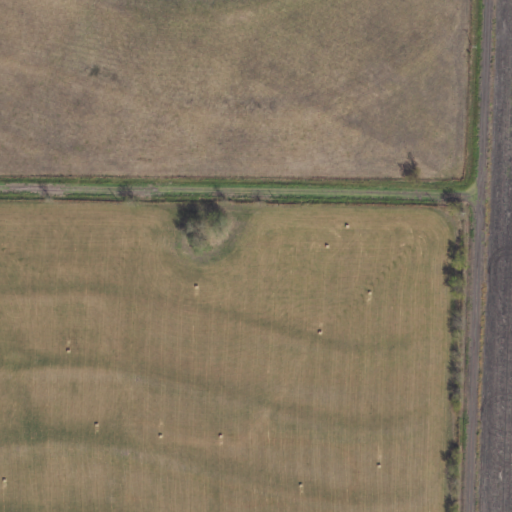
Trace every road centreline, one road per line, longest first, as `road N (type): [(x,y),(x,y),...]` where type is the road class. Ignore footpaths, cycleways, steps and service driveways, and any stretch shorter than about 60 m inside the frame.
road 1 (residential): [(478,190),(0,182)]
road 2 (residential): [(467,511),(478,190)]
road 3 (residential): [(478,190),(488,0)]
